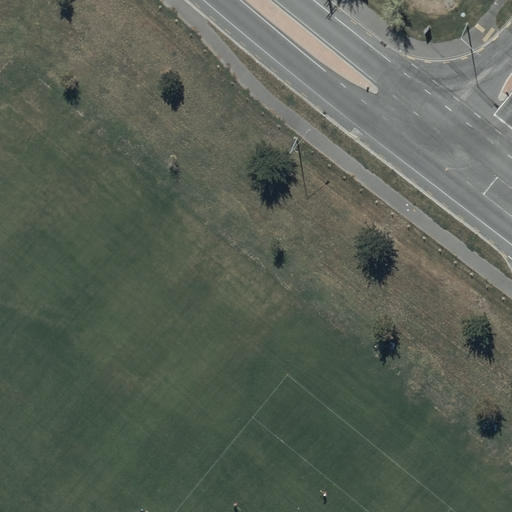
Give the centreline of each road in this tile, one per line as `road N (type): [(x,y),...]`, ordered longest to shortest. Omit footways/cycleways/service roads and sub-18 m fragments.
road 1 (secondary): [(457,147),(320,82),(222,0)]
road 2 (secondary): [(294,0),(380,69),(457,147)]
